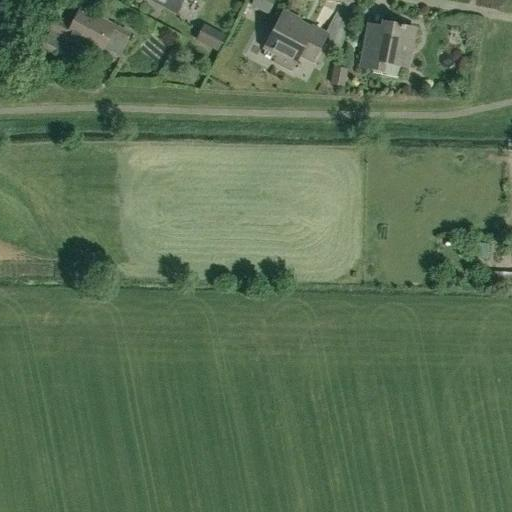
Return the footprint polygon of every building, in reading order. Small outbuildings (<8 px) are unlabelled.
[(149,0),(176,14),(183,0),(149,0)] [(114,27),(80,9),(70,29),(55,21),(43,43),(58,51),(66,37),(99,54),(103,47),(119,55),(129,35),(114,27)] [(285,14),(270,42),(263,54),(291,69),(298,56),(310,63),(325,36),(285,14)] [(408,68),(415,31),(383,25),(379,41),(367,39),(361,68),(382,72),(383,63),(408,68)] [(197,28),(194,38),(215,45),(218,36),(197,28)] [(337,86),(340,68),(333,67),(330,85),(337,86)] [(344,88),(346,81),(348,70),(340,68),(337,86),(344,88)]
